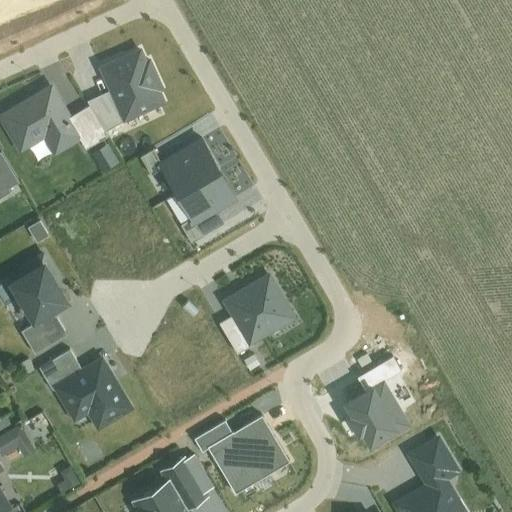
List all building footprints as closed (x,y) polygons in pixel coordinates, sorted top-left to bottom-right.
[(51,82),(0,112),(0,118),(19,151),(45,136),(56,155),(81,140),(85,146),(108,133),(88,100),(69,112),(51,82)] [(201,136),(158,162),(195,222),(238,195),(201,136)] [(0,194),(10,188),(8,186),(18,180),(0,149),(0,194)] [(44,257),(5,280),(31,323),(22,328),(35,350),(67,331),(55,310),(70,301),(44,257)] [(269,270),(222,298),(248,341),(295,314),(269,270)] [(98,427),(134,406),(103,352),(81,365),(70,346),(42,362),(74,418),(88,409),(98,427)] [(1,443),(9,458),(33,445),(25,430),(1,443)] [(391,499),(398,511),(468,511),(447,475),(460,467),(439,430),(406,449),(424,480),(391,499)] [(166,477),(131,499),(138,511),(192,511),(188,505),(208,491),(205,487),(213,482),(193,451),(184,457),(181,454),(160,467),(166,477)]
